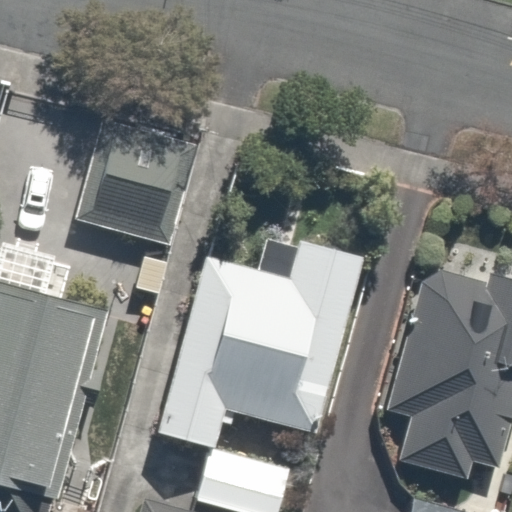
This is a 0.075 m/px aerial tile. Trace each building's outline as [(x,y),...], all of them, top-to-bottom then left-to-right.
[(204,140),(113,117),(86,224),(177,247),(204,140)] [(162,438),(211,450),(197,502),(234,511),(293,511),(308,460),(237,441),(244,415),(324,436),(372,253),(314,238),(302,285),(208,261),(162,438)] [(511,269),(506,268),(499,289),(429,266),(380,417),(414,428),(393,493),(426,504),(452,511),(483,511),(495,476),(503,479),(511,451),(511,269)] [(64,511),(112,314),(4,289),(0,307),(0,511),(64,511)] [(191,511),(153,501),(149,511),(191,511)]
